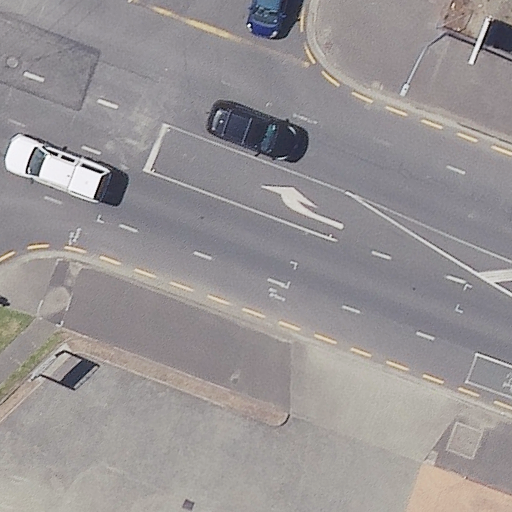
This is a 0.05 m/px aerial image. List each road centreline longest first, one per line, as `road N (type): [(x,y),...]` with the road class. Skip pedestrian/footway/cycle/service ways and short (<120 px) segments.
road 1 (tertiary): [(511,272),(361,196),(172,123),(13,97)]
road 2 (unclassified): [(13,97),(128,0)]
